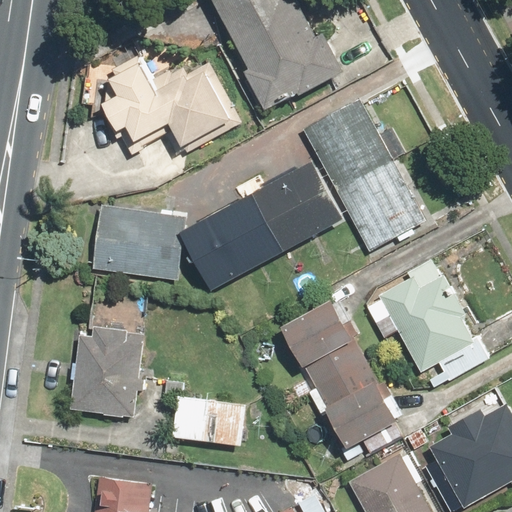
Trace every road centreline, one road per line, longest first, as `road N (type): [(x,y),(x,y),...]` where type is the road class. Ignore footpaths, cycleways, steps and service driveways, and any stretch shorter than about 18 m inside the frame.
road 1 (primary): [(0,207),(29,0)]
road 2 (secondary): [(436,0),(511,137)]
